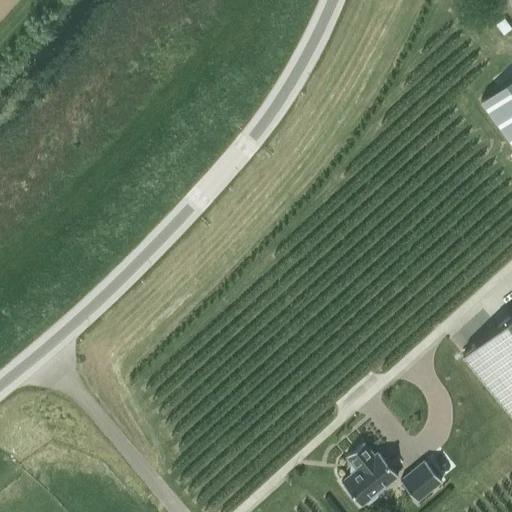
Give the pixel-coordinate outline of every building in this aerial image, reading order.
[(504,19),(496,24),(503,34),(510,28),(504,19)] [(511,76),(481,99),(511,141),(511,76)] [(511,338),(474,369),(511,414),(511,338)] [(342,480),(341,481),(360,505),(361,504),(360,503),(362,502),(365,503),(367,503),(375,496),(376,494),(375,492),(395,474),(396,475),(397,475),(378,451),(377,451),(377,453),(373,456),(362,443),(363,442),(362,441),(345,455),(346,456),(347,455),(353,463),(348,468),(352,473),(343,481),(342,480)] [(400,479),(399,480),(416,500),(417,499),(416,498),(439,480),(440,481),(441,480),(424,459),(423,460),(424,461),(401,480),(400,479)]
